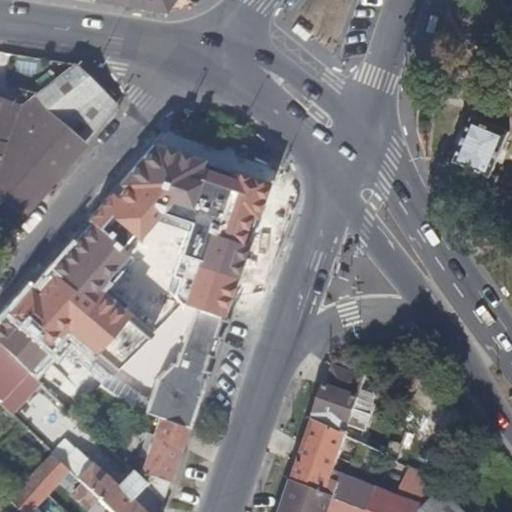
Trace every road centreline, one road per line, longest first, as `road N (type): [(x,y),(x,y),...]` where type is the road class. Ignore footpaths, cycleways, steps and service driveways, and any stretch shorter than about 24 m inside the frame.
road 1 (residential): [(0,281),(192,63)]
road 2 (primary): [(511,350),(359,129)]
road 3 (primary): [(217,41),(0,5)]
road 4 (primary): [(0,34),(192,63)]
road 5 (secondary): [(284,340),(225,511)]
road 6 (primary): [(210,66),(242,79),(337,186)]
road 7 (primary): [(359,129),(282,64),(217,41)]
road 8 (secondary): [(337,186),(284,340)]
road 9 (primary): [(337,186),(431,313)]
road 10 (secondary): [(284,340),(369,306),(431,313)]
road 11 (primary): [(431,313),(511,432)]
road 12 (secondary): [(359,129),(409,0)]
